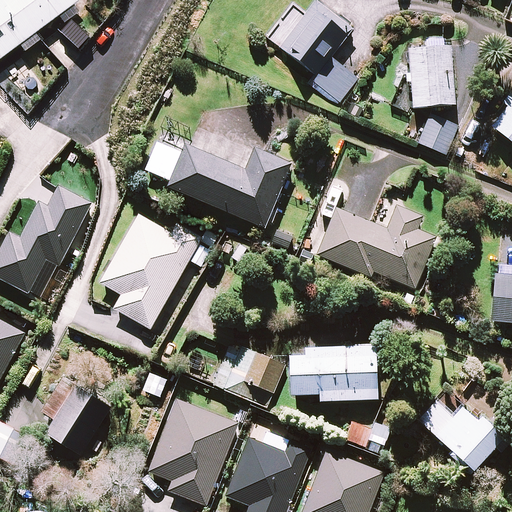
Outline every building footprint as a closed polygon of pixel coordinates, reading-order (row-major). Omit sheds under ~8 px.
[(0,0),(0,62),(21,47),(26,55),(43,42),(37,35),(62,17),(67,24),(84,11),(76,0),(0,0)] [(268,39),(316,78),(309,86),(337,109),(358,83),(331,60),(353,33),(317,5),(307,17),(295,6),(268,39)] [(455,108),(451,50),(410,53),(414,111),(455,108)] [(511,145),(511,96),(503,108),(506,111),(492,129),(511,145)] [(458,128),(430,117),(419,145),(446,156),(458,128)] [(292,167),(199,129),(192,145),(163,133),(147,173),(172,183),(169,191),(266,231),(292,167)] [(92,206),(61,190),(50,211),(38,205),(20,240),(9,235),(0,251),(0,280),(29,296),(47,261),(59,268),(92,206)] [(423,218),(380,201),(371,225),(337,211),(318,258),(372,280),(374,274),(415,291),(436,239),(417,232),(423,218)] [(189,262),(201,240),(176,227),(172,235),(139,217),(101,286),(123,297),(115,312),(152,331),(189,262)] [(213,247),(201,240),(189,262),(201,269),(213,247)] [(511,268),(497,268),(493,325),(511,326),(511,268)] [(0,380),(24,335),(0,322),(0,380)] [(186,375),(240,398),(267,410),(286,366),(258,354),(234,344),(228,356),(223,354),(215,372),(191,362),(186,375)] [(378,402),(376,349),(291,352),(292,398),(321,398),(321,404),(378,402)] [(167,380),(150,374),(143,393),(160,399),(167,380)] [(111,410),(66,382),(46,414),(56,420),(46,436),(81,458),(111,410)] [(504,443),(448,391),(419,423),(453,455),(451,457),(472,477),(504,443)] [(239,425),(176,401),(148,474),(173,484),(169,494),(207,508),(239,425)] [(371,437),(374,431),(352,423),(345,442),(367,450),(371,437)] [(23,437),(0,426),(0,459),(11,464),(23,437)] [(367,450),(366,453),(381,459),(387,443),(371,437),(367,450)] [(287,511),(311,450),(290,442),(285,454),(250,440),(227,499),(251,508),(249,511),(287,511)] [(369,511),(384,474),(326,452),(304,511),(369,511)]
